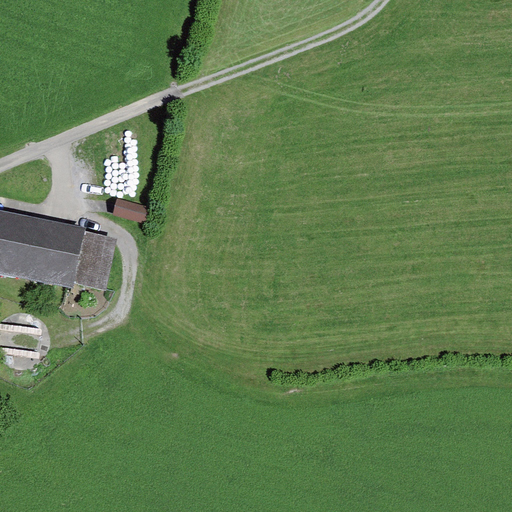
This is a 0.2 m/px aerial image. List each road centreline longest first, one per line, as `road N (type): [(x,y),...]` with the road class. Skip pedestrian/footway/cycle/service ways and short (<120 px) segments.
road 1 (track): [(380,0),(335,32),(0,165)]
road 2 (track): [(72,329),(102,326),(117,313),(128,266),(121,235),(85,215),(0,201)]
